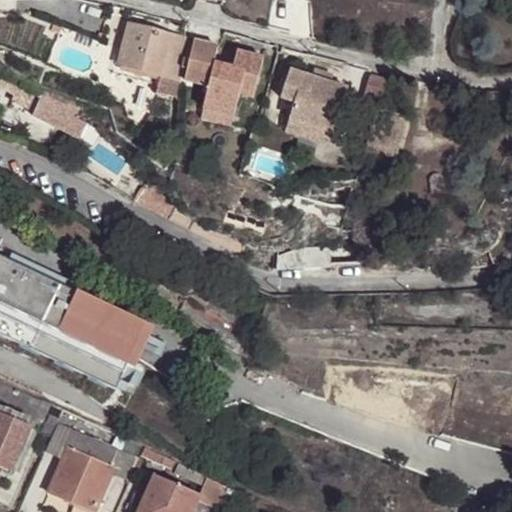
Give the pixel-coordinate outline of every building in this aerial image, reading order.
[(121,64),(179,80),(186,41),(132,26),(121,64)] [(189,59),(194,40),(189,39),(184,58),(189,59)] [(217,46),(194,40),(189,59),(185,79),(209,85),(204,107),(234,115),(239,92),(253,95),(262,56),(236,50),(234,62),(233,67),(213,62),(214,57),(217,46)] [(234,62),(214,57),(213,62),(233,67),(234,62)] [(1,67),(0,68),(0,86),(15,93),(13,98),(33,108),(43,86),(7,71),(1,67)] [(288,119),(331,132),(345,90),(288,71),(278,99),(291,104),(288,119)] [(375,106),(382,82),(363,76),(355,105),(374,110),(375,106)] [(46,87),(43,86),(33,108),(30,115),(80,136),(87,120),(74,115),(80,100),(46,87)] [(484,92),(484,102),(498,103),(497,92),(484,92)] [(374,110),(362,151),(392,160),(405,115),(375,106),(374,110)] [(234,115),(204,107),(202,119),(231,126),(234,115)] [(161,141),(176,146),(177,132),(149,115),(142,127),(161,141)] [(327,144),(331,132),(288,119),(284,131),(327,144)] [(442,190),(440,179),(440,178),(436,174),(431,174),(428,177),(428,182),(430,193),(442,190)] [(115,192),(134,202),(142,186),(123,178),(115,192)] [(167,220),(175,205),(173,198),(144,183),(142,186),(134,202),(167,220)] [(167,220),(246,259),(254,245),(236,236),(175,205),(167,220)] [(276,254),(277,268),(330,267),(329,246),(296,247),(276,254)] [(0,265),(135,328),(138,320),(0,255),(0,265)] [(0,334),(109,384),(135,328),(0,265),(0,334)] [(151,282),(125,267),(114,285),(139,299),(151,282)] [(220,284),(203,273),(189,294),(205,305),(220,284)] [(189,294),(184,292),(175,307),(237,344),(238,343),(245,329),(205,305),(189,294)] [(41,401),(0,382),(0,413),(30,426),(37,409),(41,401)] [(50,404),(41,401),(37,409),(46,414),(50,404)] [(62,410),(50,404),(46,414),(58,419),(62,410)] [(225,415),(214,409),(208,419),(219,425),(225,415)] [(0,413),(0,467),(9,471),(30,426),(0,413)] [(56,424),(43,451),(57,457),(62,447),(66,448),(73,452),(80,435),(56,424)] [(115,450),(80,435),(73,452),(108,466),(115,450)] [(161,454),(143,447),(138,458),(156,466),(161,454)] [(73,452),(66,448),(45,494),(84,511),(92,511),(112,468),(108,466),(73,452)] [(108,466),(112,468),(113,469),(111,474),(126,481),(136,459),(115,450),(108,466)] [(0,483),(4,485),(9,471),(0,467),(0,483)] [(153,476),(137,511),(198,511),(205,498),(153,476)]
